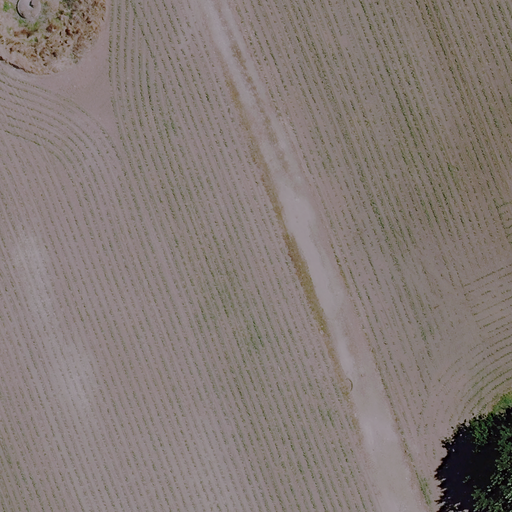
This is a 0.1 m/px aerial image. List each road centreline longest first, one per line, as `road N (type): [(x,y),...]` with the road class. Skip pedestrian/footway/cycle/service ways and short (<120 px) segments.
road 1 (secondary): [(51,0),(250,511)]
road 2 (secondary): [(114,511),(0,197)]
